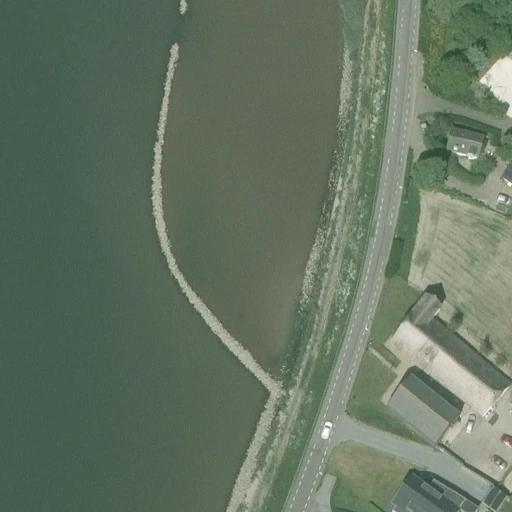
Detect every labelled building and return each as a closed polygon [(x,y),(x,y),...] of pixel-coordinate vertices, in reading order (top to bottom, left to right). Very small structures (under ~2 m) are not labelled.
[(450,132),(444,153),(475,162),(481,140),(450,132)] [(511,164),(500,179),(511,187),(511,148),(511,149),(505,159),(511,164)] [(439,311),(423,299),(390,343),(482,420),(510,386),(430,321),(439,311)] [(434,448),(437,445),(458,420),(409,380),(386,409),(434,448)] [(410,478),(390,508),(394,510),(393,511),(455,511),(462,502),(446,492),(442,499),(410,478)]
